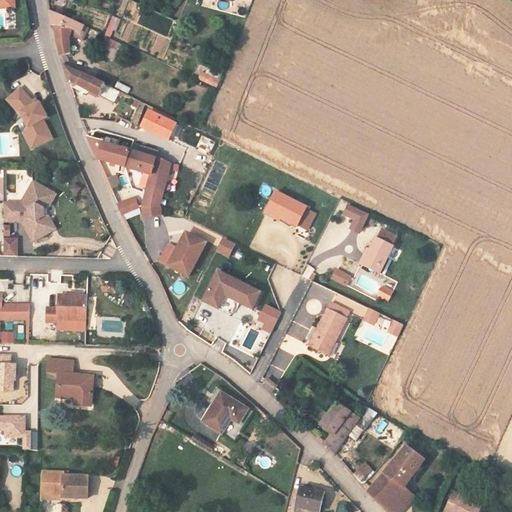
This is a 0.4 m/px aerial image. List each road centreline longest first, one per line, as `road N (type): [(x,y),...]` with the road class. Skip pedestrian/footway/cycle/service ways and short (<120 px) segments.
road 1 (residential): [(46,52),(136,260)]
road 2 (residential): [(248,387),(371,511)]
road 3 (residential): [(118,511),(177,362)]
road 4 (residential): [(0,262),(136,260)]
road 5 (residential): [(248,387),(292,303),(293,287),(282,279)]
